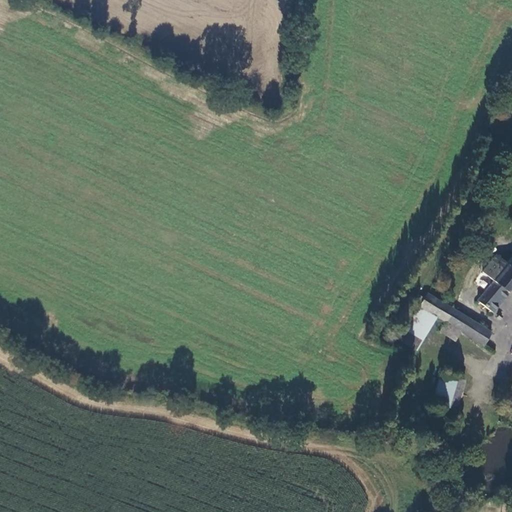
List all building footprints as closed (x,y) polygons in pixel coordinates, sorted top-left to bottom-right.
[(494,313),(511,290),(511,253),(507,259),(497,250),(483,270),(493,277),(476,299),(494,313)] [(481,343),(488,330),(423,291),(415,305),(437,317),(444,322),(461,332),(481,343)] [(394,337),(416,351),(437,317),(415,305),(394,337)] [(438,331),(455,342),(461,332),(444,322),(438,331)] [(441,369),(435,401),(458,404),(464,373),(441,369)] [(453,432),(458,404),(435,401),(429,400),(425,428),(453,432)]
